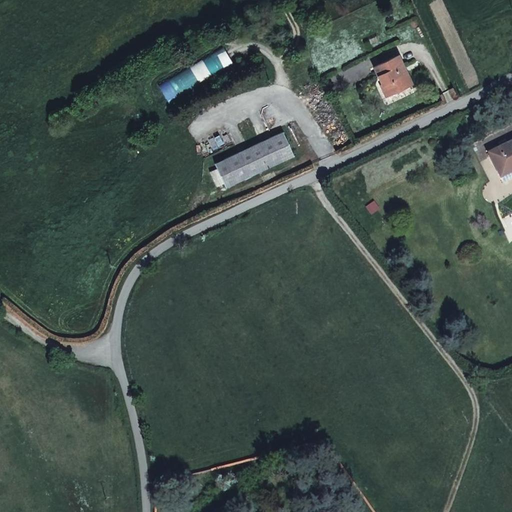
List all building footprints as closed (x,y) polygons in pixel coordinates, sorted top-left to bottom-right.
[(398,55),(374,67),(382,84),(386,83),(391,93),(411,84),(406,72),(402,74),(398,66),(402,64),(398,55)] [(386,83),(382,84),(387,95),(391,93),(386,83)] [(294,155),(283,132),(215,163),(225,187),(294,155)] [(501,148),(489,153),(500,176),(511,170),(511,141),(507,144),(507,145),(501,148)] [(511,170),(500,176),(504,183),(511,178),(511,170)]
